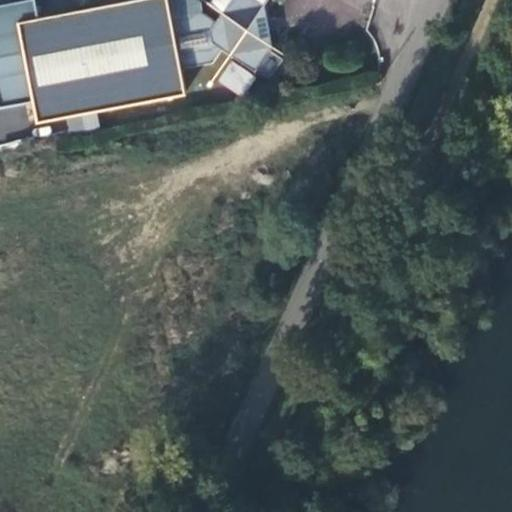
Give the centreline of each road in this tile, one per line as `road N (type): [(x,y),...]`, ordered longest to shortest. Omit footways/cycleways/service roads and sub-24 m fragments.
road 1 (track): [(274,511),(504,0)]
road 2 (unclassified): [(431,0),(368,175),(212,511)]
